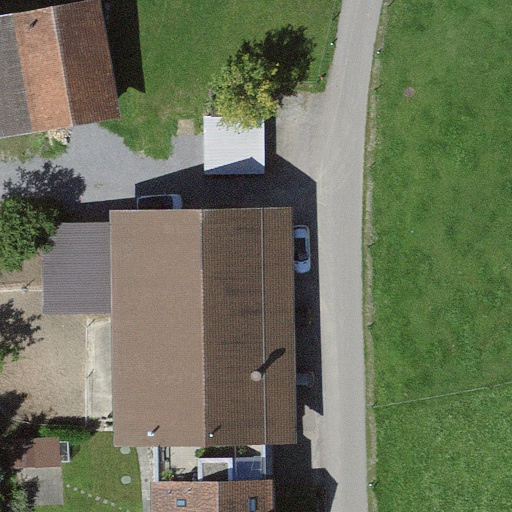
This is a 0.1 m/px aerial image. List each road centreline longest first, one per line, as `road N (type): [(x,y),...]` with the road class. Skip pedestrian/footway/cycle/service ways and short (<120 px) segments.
road 1 (unclassified): [(345,511),(336,181),(364,0)]
road 2 (track): [(0,175),(336,181)]
